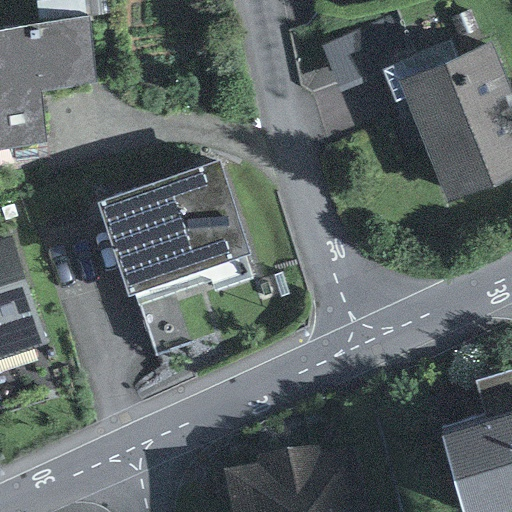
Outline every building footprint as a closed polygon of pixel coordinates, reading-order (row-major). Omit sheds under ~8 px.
[(86,24),(0,33),(0,134),(41,130),(35,81),(92,74),(86,24)] [(511,34),(509,27),(395,67),(443,199),(511,174),(511,34)] [(108,184),(138,291),(251,258),(221,152),(108,184)] [(5,246),(0,247),(0,403),(53,386),(5,246)] [(511,412),(453,430),(476,508),(511,497),(511,412)] [(223,487),(227,511),(357,511),(349,463),(223,487)]
